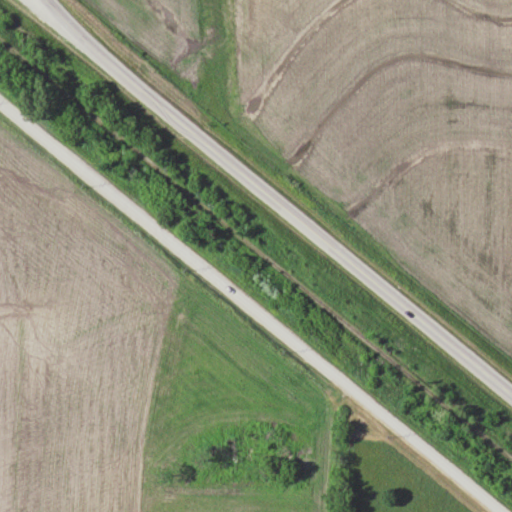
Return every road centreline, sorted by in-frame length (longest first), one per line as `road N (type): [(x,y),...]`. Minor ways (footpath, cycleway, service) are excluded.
road 1 (residential): [(0,103),(497,511)]
road 2 (residential): [(511,396),(69,35),(43,0)]
